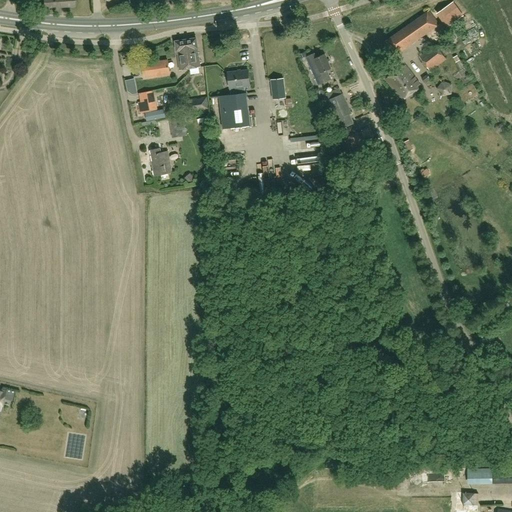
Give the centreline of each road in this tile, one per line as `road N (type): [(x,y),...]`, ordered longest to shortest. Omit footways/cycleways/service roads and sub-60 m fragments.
road 1 (unclassified): [(511,415),(458,324),(331,0)]
road 2 (secondary): [(280,0),(103,27),(0,14)]
